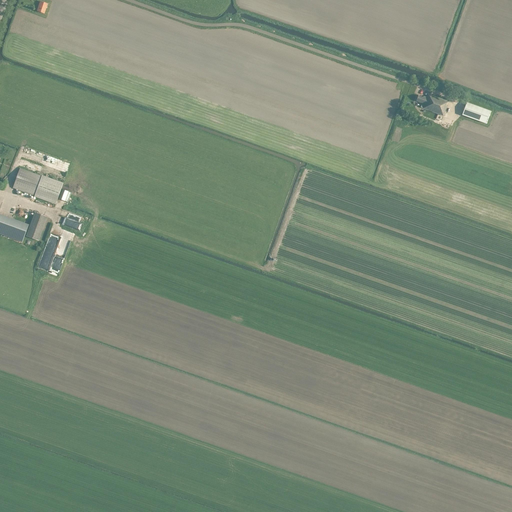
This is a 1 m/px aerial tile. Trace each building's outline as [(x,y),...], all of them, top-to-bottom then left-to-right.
[(37,11),(44,13),(47,4),(40,1),(37,11)] [(454,48),(451,60),(456,61),(457,58),(460,59),(462,54),(463,54),(464,51),(454,48)] [(420,107),(423,108),(443,116),(447,106),(446,105),(447,101),(428,94),(427,97),(423,96),(423,97),(418,95),(416,101),(423,103),(422,104),(421,104),(420,107)] [(462,114),(485,123),(489,111),(466,102),(462,114)] [(55,164),(58,154),(27,145),(24,154),(27,154),(27,156),(55,164)] [(12,187),(56,203),(63,183),(20,168),(12,187)] [(0,212),(0,232),(23,241),(29,223),(0,212)] [(26,236),(38,240),(47,216),(34,212),(26,236)] [(58,218),(70,223),(72,216),(60,212),(58,218)]
